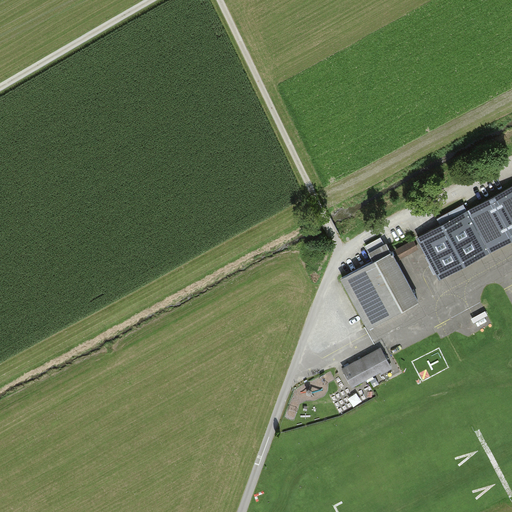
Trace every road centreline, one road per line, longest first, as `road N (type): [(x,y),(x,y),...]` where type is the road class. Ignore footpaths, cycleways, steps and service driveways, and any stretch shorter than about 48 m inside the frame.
road 1 (unclassified): [(337,239),(339,253),(242,511)]
road 2 (track): [(222,0),(337,239)]
road 3 (track): [(0,89),(157,0)]
